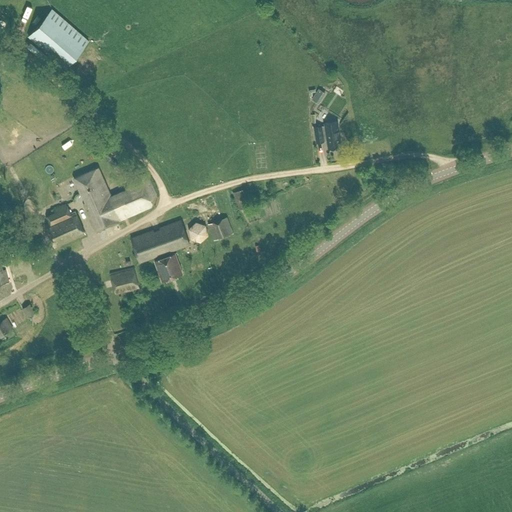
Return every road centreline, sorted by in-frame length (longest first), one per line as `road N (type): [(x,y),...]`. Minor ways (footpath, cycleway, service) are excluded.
road 1 (tertiary): [(115,355),(275,282),(400,192),(511,151)]
road 2 (track): [(168,205),(243,180),(392,158),(430,157),(456,168)]
road 3 (track): [(168,205),(141,157),(0,38)]
road 4 (unclassified): [(277,511),(115,355)]
road 5 (tertiary): [(0,396),(115,355)]
